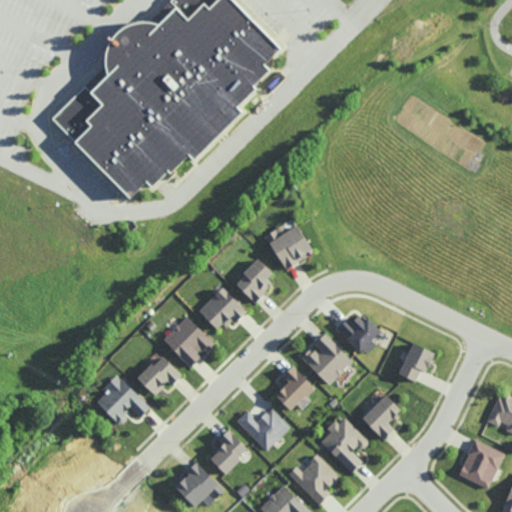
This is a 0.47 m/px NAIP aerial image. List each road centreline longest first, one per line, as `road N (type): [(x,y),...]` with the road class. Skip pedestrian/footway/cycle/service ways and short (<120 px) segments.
road 1 (residential): [(511,349),(390,287),(352,278),(325,286),(90,511)]
road 2 (residential): [(374,0),(173,204),(134,215),(102,212),(0,159)]
road 3 (residential): [(360,511),(442,426),(484,335)]
